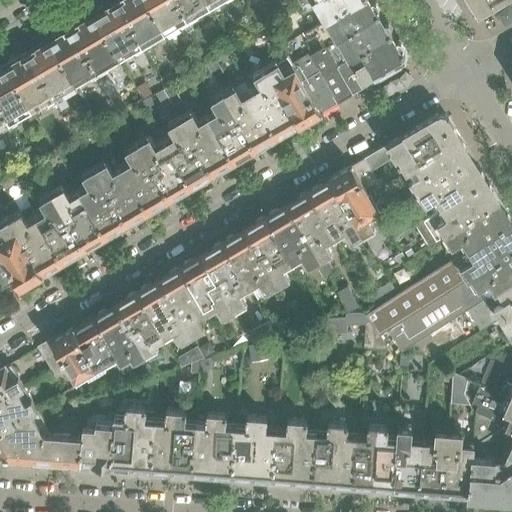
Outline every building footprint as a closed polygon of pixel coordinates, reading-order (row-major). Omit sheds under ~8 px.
[(144,50),(114,0),(105,5),(102,6),(96,9),(95,12),(91,13),(119,60),(133,52),(135,55),(144,50)] [(164,34),(144,0),(114,0),(144,50),(153,45),(151,41),(164,34)] [(193,30),(187,20),(175,0),(144,0),(164,34),(179,25),(186,35),(189,33),(197,47),(201,45),(193,30)] [(210,7),(205,0),(175,0),(187,20),(210,7)] [(323,47),(379,14),(380,14),(378,11),(379,7),(376,3),(373,2),(372,2),(370,0),(356,0),(323,19),(302,31),(308,40),(316,36),(323,47)] [(311,0),(323,19),(356,0),(311,0)] [(469,0),(477,12),(497,0),(469,0)] [(250,15),(242,1),(238,4),(246,18),(250,15)] [(301,14),(312,7),(308,1),(298,8),(301,14)] [(119,60),(91,13),(91,14),(88,14),(82,18),(80,20),(70,26),(99,76),(108,71),(106,67),(119,60)] [(349,60),(392,34),(392,33),(391,31),(392,27),(389,22),(385,21),(384,22),(379,14),(323,47),(324,50),(327,48),(338,67),(349,60)] [(99,76),(70,26),(62,31),(58,31),(53,34),(51,37),(49,38),(76,85),(89,77),(91,81),(99,76)] [(206,41),(197,28),(193,30),(201,45),(206,41)] [(400,57),(408,53),(400,39),(397,41),(392,34),(349,60),(338,67),(336,68),(352,94),(365,86),(361,80),(370,74),(373,78),(378,79),(401,66),(402,61),(400,57)] [(76,85),(49,38),(47,39),(44,40),(38,43),(36,46),(26,52),(55,101),(64,96),(62,93),(76,85)] [(352,94),(336,68),(334,65),(333,65),(324,50),(323,47),(309,56),(308,54),(294,62),(322,112),(352,94)] [(55,101),(26,52),(18,57),(14,57),(9,60),(7,63),(4,65),(31,111),(45,103),(47,106),(55,101)] [(322,112),(294,62),(292,64),(290,61),(281,66),(278,62),(266,69),(298,122),(299,125),(322,112)] [(31,111),(4,65),(3,65),(0,65),(0,107),(11,127),(20,122),(18,119),(31,111)] [(298,122),(266,69),(245,81),(250,89),(277,135),(278,134),(282,135),(288,131),(289,127),(298,122)] [(177,80),(172,72),(160,79),(165,87),(169,85),(177,80)] [(116,94),(108,80),(103,83),(112,96),(116,94)] [(256,147),(224,91),(223,91),(217,81),(205,88),(212,100),(211,101),(215,108),(206,114),(234,161),(235,159),(239,160),(245,156),(246,152),(256,147)] [(112,96),(103,83),(99,85),(107,99),(112,96)] [(152,94),(145,83),(136,88),(143,99),(152,94)] [(277,135),(250,89),(240,94),(234,85),(224,91),(256,147),(264,142),(268,143),(274,139),(276,135),(277,135)] [(160,101),(156,94),(156,93),(142,101),(147,109),(160,101)] [(11,127),(0,107),(0,129),(3,128),(5,131),(11,127)] [(234,161),(206,114),(197,119),(192,111),(180,119),(211,173),(221,167),(225,168),(232,164),(233,160),(234,161)] [(130,131),(120,113),(110,119),(121,136),(130,131)] [(405,170),(460,135),(458,132),(448,117),(437,114),(364,156),(373,169),(395,155),(405,170)] [(211,173),(180,119),(168,126),(173,133),(164,138),(191,185),(192,184),(196,185),(202,181),(203,177),(211,173)] [(418,191),(471,158),(466,150),(467,146),(460,135),(405,170),(407,172),(416,167),(421,174),(411,181),(418,191)] [(191,185),(164,138),(154,144),(150,136),(125,151),(130,159),(111,169),(107,161),(95,168),(128,221),(136,217),(140,218),(146,214),(147,210),(149,210),(149,209),(153,210),(159,206),(160,202),(178,192),(183,193),(189,189),(190,185),(191,185)] [(379,179),(373,169),(364,156),(351,164),(366,187),(379,179)] [(441,207),(486,179),(484,179),(485,175),(481,169),(477,168),(471,158),(418,191),(401,202),(415,225),(432,214),(431,213),(441,207)] [(380,210),(373,199),(369,193),(366,187),(351,164),(329,177),(331,180),(363,233),(362,234),(372,249),(373,249),(377,255),(381,250),(382,245),(382,235),(380,230),(372,215),(380,210)] [(128,221),(95,168),(82,176),(87,183),(78,189),(106,235),(106,234),(110,235),(116,231),(117,227),(128,221)] [(17,183),(13,175),(1,183),(5,190),(17,183)] [(445,235),(498,201),(495,196),(496,192),(490,182),(485,181),(486,179),(441,207),(447,216),(437,223),(432,214),(415,225),(401,233),(410,249),(441,229),(445,235)] [(363,233),(331,180),(322,185),(318,184),(312,187),(311,191),(309,191),(336,236),(347,230),(353,240),(362,234),(363,233)] [(106,235),(78,189),(69,194),(64,186),(52,193),(83,247),(93,242),(97,243),(103,239),(104,235),(106,235)] [(336,236),(309,191),(309,192),(305,191),(299,195),(297,199),(288,204),(319,259),(325,256),(330,253),(324,243),(336,236)] [(83,247),(52,193),(40,200),(44,208),(35,213),(63,260),(64,259),(68,260),(74,256),(75,252),(83,247)] [(458,255),(511,221),(510,221),(511,217),(508,211),(504,210),(498,201),(445,235),(458,255)] [(319,259),(288,204),(279,210),(275,208),(269,212),(268,216),(267,216),(292,261),(303,255),(309,265),(319,259)] [(63,260),(35,213),(26,218),(21,211),(10,218),(42,272),(50,266),(54,268),(60,264),(61,260),(63,260)] [(292,261),(267,216),(266,217),(262,216),(256,220),(255,224),(246,229),(277,283),(288,277),(282,267),(292,261)] [(42,272),(10,218),(0,223),(0,230),(2,233),(0,233),(0,254),(3,259),(16,280),(21,287),(43,274),(42,272)] [(453,288),(511,250),(511,222),(511,223),(511,221),(458,255),(387,299),(377,305),(366,313),(370,320),(379,334),(388,329),(453,288)] [(277,283),(246,229),(236,234),(233,233),(226,237),(225,241),(224,241),(250,286),(261,280),(267,290),(277,283)] [(250,286),(224,241),(223,242),(219,241),(213,245),(212,249),(203,254),(235,308),(246,302),(239,292),(250,286)] [(472,306),(511,279),(511,250),(453,288),(388,329),(401,350),(414,342),(429,333),(472,306)] [(406,260),(402,253),(401,252),(396,255),(400,263),(406,260)] [(235,308),(203,254),(194,259),(190,258),(184,262),(183,266),(181,266),(207,311),(218,305),(224,315),(235,308)] [(16,280),(3,259),(0,260),(0,281),(4,288),(16,280)] [(327,260),(322,263),(328,274),(333,271),(328,261),(327,260)] [(328,274),(322,263),(317,267),(323,277),(328,274)] [(207,311),(181,266),(181,267),(176,266),(170,270),(169,274),(160,279),(192,333),(202,327),(196,317),(207,311)] [(192,333),(160,279),(151,285),(147,283),(141,287),(140,291),(138,291),(165,336),(174,330),(181,340),(192,333)] [(500,319),(511,311),(511,279),(472,306),(468,308),(481,329),(499,318),(500,319)] [(337,290),(348,312),(359,306),(348,284),(337,290)] [(380,287),(370,294),(377,305),(387,299),(380,287)] [(165,336),(138,291),(138,292),(134,291),(127,295),(126,299),(117,304),(145,351),(156,345),(154,342),(165,336)] [(145,351),(117,304),(108,309),(104,308),(98,312),(97,316),(95,316),(117,354),(121,361),(132,354),(134,358),(145,351)] [(511,311),(500,319),(511,339),(511,311)] [(366,313),(359,312),(360,324),(365,323),(370,320),(366,313)] [(117,354),(95,316),(95,317),(91,316),(85,320),(83,324),(75,329),(74,326),(52,338),(68,368),(75,378),(117,354)] [(329,317),(327,317),(327,318),(328,332),(347,331),(347,325),(346,316),(329,317)] [(268,320),(248,331),(253,339),(254,340),(258,338),(273,329),(268,320)] [(389,349),(379,334),(370,320),(365,323),(364,329),(363,348),(389,349)] [(429,333),(414,342),(415,344),(418,349),(433,340),(429,333)] [(68,368),(52,338),(40,346),(52,369),(56,375),(68,368)] [(216,351),(210,340),(200,345),(206,356),(216,351)] [(265,341),(247,345),(251,362),(268,358),(265,341)] [(511,365),(511,353),(508,353),(504,345),(489,354),(511,365)] [(511,365),(489,354),(488,355),(490,359),(481,381),(511,394),(511,365)] [(319,377),(320,362),(309,361),(308,376),(319,377)] [(0,400),(24,386),(11,362),(0,368),(0,400)] [(449,382),(451,374),(440,371),(438,380),(449,382)] [(157,381),(154,374),(143,379),(146,386),(157,381)] [(511,394),(481,381),(480,383),(484,385),(478,398),(484,401),(480,410),(511,425),(511,394)] [(0,429),(37,408),(24,386),(0,400),(0,429)] [(84,407),(87,397),(84,393),(71,401),(82,418),(84,417),(84,407)] [(150,469),(154,416),(145,415),(146,407),(126,405),(125,413),(115,412),(114,420),(111,466),(150,469)] [(46,441),(53,430),(48,429),(44,423),(45,422),(37,408),(0,429),(0,451),(4,457),(32,460),(33,446),(40,440),(46,441)] [(189,472),(193,418),(185,418),(186,410),(166,408),(166,417),(154,416),(150,469),(189,472)] [(511,425),(480,410),(478,414),(476,413),(474,445),(470,494),(511,497),(511,425)] [(232,475),(236,422),(226,421),(226,413),(206,411),(206,419),(193,418),(189,472),(232,475)] [(271,478),(276,425),(266,424),(266,416),(247,414),(246,423),(236,422),(232,475),(271,478)] [(311,481),(316,428),(306,427),(307,419),(287,418),(287,426),(276,425),(271,478),(311,481)] [(111,466),(114,420),(96,419),(96,423),(95,422),(95,426),(83,425),(82,436),(80,463),(111,466)] [(352,485),(357,431),(347,431),(347,422),(328,421),(327,429),(316,428),(311,481),(352,485)] [(389,487),(392,434),(387,434),(388,425),(368,424),(367,432),(357,431),(352,485),(389,487)] [(418,490),(422,440),(411,439),(412,427),(397,426),(396,435),(392,434),(389,487),(395,488),(395,487),(395,485),(405,486),(408,489),(418,490)] [(444,489),(449,430),(435,429),(434,440),(434,441),(422,440),(418,490),(430,491),(434,488),(444,489)] [(80,463),(82,436),(57,434),(57,430),(53,430),(46,441),(40,440),(33,446),(32,460),(80,463)] [(470,494),(474,445),(462,444),(463,431),(449,430),(444,489),(455,489),(458,493),(470,494)]
